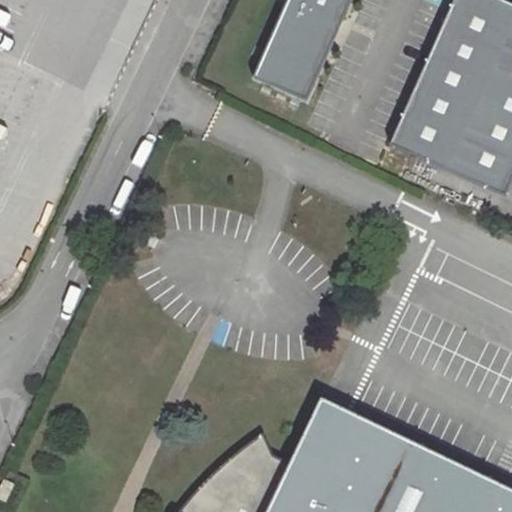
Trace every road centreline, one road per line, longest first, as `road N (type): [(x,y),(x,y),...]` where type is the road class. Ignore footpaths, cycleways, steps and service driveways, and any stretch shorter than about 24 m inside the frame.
road 1 (unclassified): [(191,0),(4,387)]
road 2 (unknown): [(65,25),(0,166)]
